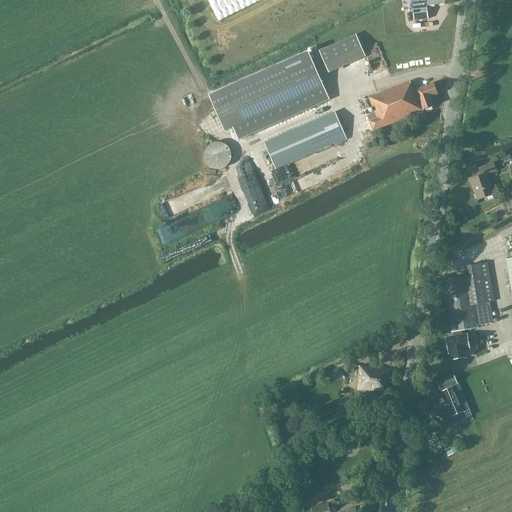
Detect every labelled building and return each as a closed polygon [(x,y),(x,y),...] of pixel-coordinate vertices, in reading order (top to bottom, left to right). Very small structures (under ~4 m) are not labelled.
[(208,0),(219,21),(260,0),(208,0)] [(427,5),(413,6),(414,20),(428,19),(427,5)] [(366,56),(356,34),(319,51),(329,73),(366,56)] [(308,52),(209,96),(224,131),(324,87),(308,52)] [(368,117),(369,120),(373,130),(382,127),(423,111),(423,110),(435,105),(431,97),(438,94),(434,83),(414,90),(410,81),(369,97),(375,114),(368,117)] [(330,102),(287,120),(260,133),(275,169),(334,144),(335,145),(347,139),(330,102)] [(222,143),(221,143),(219,142),(218,142),(216,142),(215,143),(213,143),(212,144),(211,144),(209,145),(208,146),(207,147),(206,148),(206,150),(205,151),(205,152),(204,154),(204,155),(204,157),(204,158),(205,160),(205,161),(206,162),(206,164),(207,165),(208,166),(209,167),(211,168),(212,168),(213,169),(215,169),(216,169),(218,170),(219,169),(221,169),(222,169),(223,168),(225,168),(226,167),(227,166),(228,165),(229,164),(230,162),(230,161),(231,160),(231,158),(231,157),(231,155),(231,154),(231,152),(230,151),(230,150),(229,148),(228,147),(227,146),(226,145),(225,144),(223,144),(222,143)] [(487,174),(496,171),(494,163),(479,168),(481,176),(471,179),(478,200),(494,195),(487,174)] [(301,181),(321,181),(321,169),(308,170),(309,172),(301,172),(301,181)] [(261,194),(242,199),(246,215),(265,210),(261,194)] [(219,221),(213,203),(151,224),(157,242),(219,221)] [(511,228),(499,234),(505,247),(511,244),(511,228)] [(453,329),(454,335),(462,334),(461,328),(494,323),(490,303),(495,301),(488,262),(467,266),(469,275),(443,280),(451,330),(453,329)] [(468,333),(462,334),(454,335),(447,336),(447,338),(445,339),(446,347),(448,346),(449,352),(451,351),(452,358),(466,356),(465,349),(470,348),(468,333)] [(511,350),(502,354),(509,372),(511,371),(511,350)] [(356,390),(389,394),(392,368),(359,364),(356,390)] [(465,418),(463,412),(463,411),(453,386),(458,384),(454,376),(438,382),(445,397),(434,402),(439,413),(443,411),(445,415),(448,416),(452,415),(452,416),(453,416),(455,422),(465,418)] [(489,391),(483,394),(487,406),(494,404),(489,391)] [(353,439),(354,448),(359,448),(358,434),(344,435),(344,437),(341,437),(342,444),(345,444),(345,440),(353,439)] [(293,470),(292,463),(284,464),(286,471),(293,470)] [(276,504),(284,501),(280,488),(272,491),(276,504)] [(368,511),(366,501),(342,507),(340,501),(312,508),(312,511),(368,511)]
